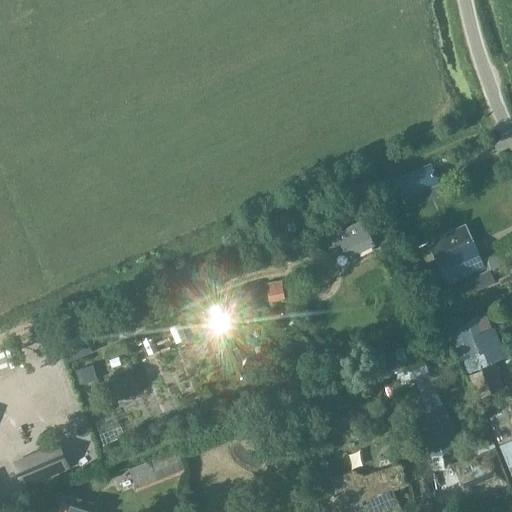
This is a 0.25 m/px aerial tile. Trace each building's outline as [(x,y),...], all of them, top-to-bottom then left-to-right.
[(395,185),(391,186),(395,196),(399,194),(402,202),(404,201),(439,186),(441,185),(431,164),(393,181),(395,185)] [(324,240),(330,250),(341,245),(347,259),(351,258),(352,260),(361,256),(363,261),(375,256),(371,247),(374,246),(375,245),(376,243),(376,242),(375,240),(374,239),(372,239),(368,231),(366,232),(361,221),(324,240)] [(465,229),(419,248),(439,290),(484,270),(485,270),(480,261),(465,229)] [(486,274),(485,273),(470,280),(475,291),(494,282),(490,272),(486,274)] [(265,284),(269,304),(285,301),(282,281),(265,284)] [(488,317),(450,333),(450,334),(462,360),(462,361),(464,360),(474,356),(480,354),(485,352),(490,364),(505,358),(488,317)] [(310,369),(301,344),(288,348),(297,374),(310,369)] [(443,454),(456,440),(426,365),(424,365),(397,375),(413,417),(412,417),(425,452),(443,454)] [(89,369),(78,373),(82,387),(93,383),(89,369)] [(511,407),(502,412),(503,414),(491,419),(493,423),(490,424),(497,440),(502,438),(505,446),(511,442),(511,407)] [(481,409),(475,411),(458,417),(463,435),(466,434),(470,444),(490,437),(487,427),(481,409)] [(62,448),(22,466),(29,482),(69,465),(62,448)] [(185,470),(178,453),(177,450),(130,470),(139,490),(185,470)] [(458,467),(471,501),(473,505),(511,488),(511,481),(499,450),(458,467)] [(364,477),(320,494),(326,511),(399,511),(392,492),(390,489),(406,483),(400,469),(397,464),(364,477)] [(97,511),(99,507),(59,494),(53,511),(97,511)]
